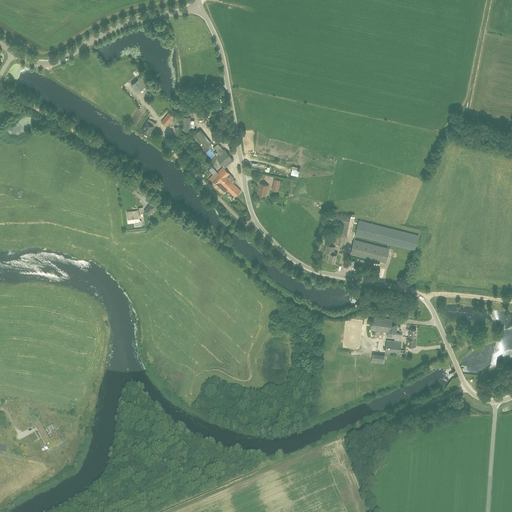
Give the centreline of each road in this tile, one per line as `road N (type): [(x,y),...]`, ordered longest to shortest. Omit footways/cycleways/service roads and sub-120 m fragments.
road 1 (unclassified): [(495,402),(466,388),(419,294),(305,267),(255,221)]
road 2 (unclassified): [(255,221),(221,51),(200,8)]
road 3 (unclassified): [(13,53),(51,64),(116,27),(200,8)]
road 4 (track): [(341,440),(511,364)]
road 5 (track): [(0,87),(116,162)]
